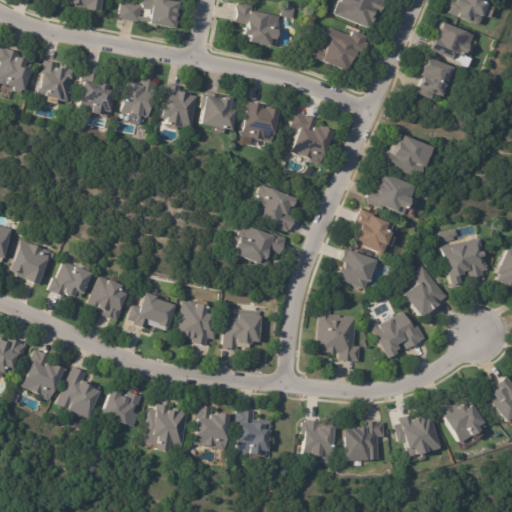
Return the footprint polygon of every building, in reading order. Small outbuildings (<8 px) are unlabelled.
[(102,0),(101,11),(87,8),(88,5),(87,4),(86,9),(76,7),(76,4),(71,3),(71,0),(102,0)] [(176,11),(173,29),(135,21),(135,23),(115,19),(118,3),(138,7),(136,18),(148,20),(152,0),(165,0),(165,1),(178,3),(176,11)] [(380,0),(380,2),(382,3),(377,15),(373,13),(371,17),(373,18),(371,23),(370,23),(367,30),(331,15),(336,2),(338,2),(338,0),(380,0)] [(485,0),(491,2),(485,16),(483,15),(479,25),(468,21),(469,20),(460,16),(459,17),(449,13),(451,7),(449,6),(452,0),(455,2),(456,0),(485,0)] [(273,22),(272,27),(276,27),(273,43),(271,45),(248,41),(249,34),(242,33),(243,26),(246,26),(246,24),(232,22),(235,1),(250,3),(249,10),(267,13),(274,15),(273,22)] [(471,39),(464,57),(457,54),(455,61),(450,59),(450,57),(429,50),(430,48),(432,43),(435,37),(438,38),(440,33),(439,33),(441,30),(440,30),(443,21),(473,35),(471,39)] [(344,33),(352,37),(354,31),(368,37),(366,42),(369,43),(364,55),(361,53),(353,72),(325,61),(324,61),(317,58),(320,50),(328,53),(332,44),(325,41),(331,28),(344,33)] [(0,46),(1,47),(15,52),(12,60),(14,61),(15,57),(26,60),(24,67),(31,69),(24,91),(23,90),(22,92),(19,93),(16,92),(14,89),(15,87),(5,83),(2,84),(0,83),(0,46)] [(454,68),(454,70),(457,71),(454,78),(451,76),(443,97),(433,93),(431,99),(417,94),(419,88),(418,88),(420,84),(421,85),(424,78),(421,76),(423,71),(422,70),(425,63),(427,64),(429,58),(454,68)] [(45,61),(55,63),(54,70),(56,70),(56,67),(64,68),(64,67),(69,67),(69,69),(74,70),(73,79),(72,79),(68,100),(66,102),(60,101),(59,99),(38,95),(44,61),(45,61)] [(87,69),(96,71),(94,83),(108,85),(107,90),(113,91),(109,112),(108,112),(107,115),(106,115),(105,118),(100,117),(101,114),(78,110),(83,83),(78,82),(80,68),(87,69)] [(142,80),(153,83),(152,90),(156,91),(149,118),(120,111),(126,82),(138,84),(138,85),(140,86),(141,80),(142,80)] [(167,86),(175,87),(174,92),(176,92),(176,91),(188,94),(188,95),(194,97),(188,130),(176,128),(176,127),(165,124),(166,119),(160,118),(164,97),(159,96),(161,85),(167,86)] [(217,94),(219,95),(218,98),(226,99),(226,97),(234,99),(233,101),(237,102),(235,110),(238,110),(234,130),(202,125),(205,109),(201,108),(203,94),(211,95),(212,94),(217,94)] [(258,104),(264,105),(263,108),(267,109),(268,107),(272,107),(272,108),(281,110),(272,142),(242,136),(245,127),(249,102),(258,104)] [(298,115),(302,116),(316,121),(313,127),(318,129),(319,127),(331,132),(318,165),(308,162),(308,160),(288,153),(298,131),(288,127),(293,113),(298,115)] [(436,147),(428,167),(426,167),(421,179),(383,165),(389,151),(390,151),(392,146),(391,146),(394,140),(400,142),(401,141),(403,142),(406,136),(436,147)] [(414,200),(411,208),(409,207),(405,215),(385,207),(384,209),(367,203),(368,200),(367,199),(372,188),(374,188),(378,179),(382,180),(385,173),(418,186),(413,199),(415,199),(414,200)] [(292,208),(289,215),(294,217),(289,230),(287,229),(286,232),(273,227),(274,223),(253,215),(257,204),(256,204),(259,195),(256,194),(259,185),(296,199),(292,208)] [(398,226),(387,253),(386,253),(384,253),(383,254),(354,242),(359,231),(362,232),(364,226),(359,223),(362,215),(360,215),(362,209),(377,215),(376,217),(398,226)] [(271,234),(286,240),(279,256),(272,253),(265,269),(256,265),(256,264),(233,254),(232,252),(234,248),(236,247),(238,247),(242,239),(239,238),(238,237),(243,225),(271,236),(271,234)] [(0,226),(12,229),(5,259),(0,257),(0,226)] [(459,236),(455,237),(456,240),(450,241),(451,242),(442,243),(440,233),(457,230),(459,236)] [(483,258),(486,271),(481,272),(482,277),(467,280),(466,272),(464,273),(464,276),(462,276),(464,285),(459,286),(459,288),(450,290),(449,285),(451,285),(439,247),(479,239),(482,252),(483,252),(484,258),(483,258)] [(39,247),(50,251),(40,285),(26,280),(26,279),(16,275),(16,273),(11,271),(22,240),(39,247)] [(511,252),(511,288),(496,281),(498,275),(495,273),(506,249),(511,252)] [(379,261),(371,283),(369,282),(366,290),(339,280),(341,274),(344,264),(341,262),(345,250),(350,251),(351,250),(379,261)] [(75,297),(74,297),(73,298),(64,294),(62,299),(60,298),(60,297),(46,291),(52,278),(55,279),(62,262),(75,268),(75,267),(92,275),(85,290),(87,290),(84,296),(82,295),(80,299),(75,297)] [(443,297),(436,304),(438,306),(427,315),(426,313),(420,318),(402,295),(416,284),(409,275),(420,266),(444,297),(443,297)] [(125,294),(126,295),(115,322),(100,315),(102,310),(98,309),(97,312),(94,310),(94,309),(91,308),(92,306),(86,304),(98,276),(108,280),(122,286),(127,289),(125,294)] [(149,296),(154,298),(153,300),(172,307),(165,329),(156,326),(156,325),(146,321),(143,331),(130,326),(130,323),(124,321),(129,306),(138,309),(143,294),(149,296)] [(192,303),(213,307),(212,315),(214,316),(213,324),(217,325),(214,340),(208,339),(206,346),(192,344),(193,341),(175,337),(178,324),(180,325),(181,320),(179,320),(183,301),(192,303)] [(354,362),(353,361),(352,362),(339,361),(339,355),(316,353),(320,308),(331,309),(331,315),(341,316),(341,318),(344,319),(345,317),(356,318),(354,347),(360,348),(359,362),(354,362)] [(238,310),(260,312),(260,317),(262,317),(260,344),(253,344),(253,346),(250,346),(250,348),(237,347),(237,351),(222,350),(225,309),(238,310)] [(422,340),(420,342),(420,343),(407,350),(403,343),(398,346),(401,350),(397,352),(399,355),(389,360),(368,323),(376,318),(380,325),(408,309),(425,339),(422,340)] [(0,337),(5,340),(6,338),(19,343),(18,344),(24,346),(19,361),(16,359),(11,371),(5,369),(3,374),(0,373),(0,337)] [(37,352),(48,357),(45,364),(49,366),(50,364),(60,369),(46,402),(36,398),(37,396),(19,388),(29,365),(26,363),(32,350),(37,352)] [(73,367),(86,373),(83,382),(88,384),(88,382),(101,388),(99,392),(101,393),(88,420),(56,405),(72,367),(73,367)] [(511,386),(511,420),(507,424),(491,405),(490,406),(486,401),(498,390),(494,386),(504,377),(511,386)] [(117,393),(119,393),(118,396),(123,398),(125,391),(139,396),(133,411),(131,411),(131,412),(136,414),(131,427),(100,416),(109,390),(117,393)] [(481,431),(480,432),(482,433),(473,439),(471,437),(461,444),(444,419),(442,420),(435,409),(446,401),(451,407),(461,400),(468,410),(473,407),(485,425),(483,426),(485,429),(481,431)] [(167,406),(171,406),(170,412),(175,412),(175,410),(181,410),(181,412),(188,412),(182,449),(171,448),(170,453),(157,451),(158,446),(144,444),(149,409),(155,410),(156,404),(167,406)] [(199,406),(210,407),(209,415),(215,415),(215,414),(227,415),(224,450),(212,449),(212,447),(194,445),(196,420),(191,420),(193,405),(199,406)] [(240,410),(252,411),(251,418),(268,420),(267,430),(268,430),(267,452),(260,451),(259,455),(247,454),(247,455),(239,454),(240,453),(235,452),(237,424),(233,424),(234,409),(240,410)] [(426,455),(417,458),(417,456),(409,458),(407,450),(408,449),(407,442),(398,445),(393,426),(400,424),(399,419),(412,415),(414,421),(431,416),(441,450),(429,453),(429,454),(426,455)] [(306,420),(318,422),(318,428),(321,428),(321,427),(334,428),(331,464),(316,463),(317,459),(311,458),(311,456),(301,455),(303,436),(299,435),(300,422),(303,422),(304,420),(306,420)] [(381,423),(384,423),(384,438),(378,438),(379,461),(353,462),(353,463),(348,463),(346,432),(354,431),(358,430),(358,429),(359,428),(359,429),(363,429),(363,423),(378,422),(378,423),(381,423)]
